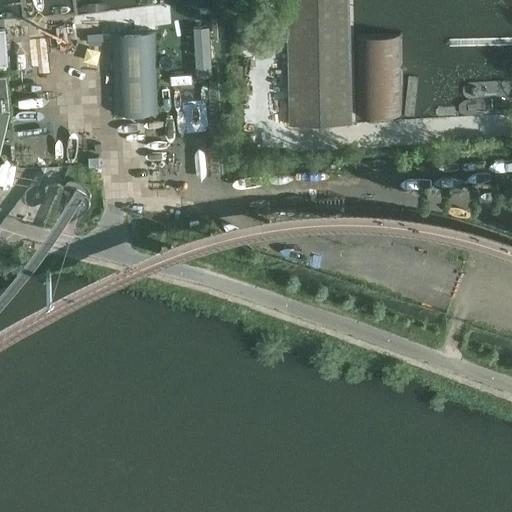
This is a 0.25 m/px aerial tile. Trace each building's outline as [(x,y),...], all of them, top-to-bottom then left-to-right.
[(140,0),(78,0),(81,17),(142,11),(140,0)] [(191,0),(192,10),(211,9),(210,0),(191,0)] [(353,124),(350,0),(287,0),(290,125),(353,124)] [(156,35),(111,36),(113,113),(158,112),(156,35)] [(402,121),(400,42),(358,43),(360,122),(402,121)] [(0,108),(10,111),(6,76),(0,76),(0,108)] [(440,102),(442,122),(504,117),(503,97),(440,102)] [(0,150),(10,111),(0,108),(0,150)]
